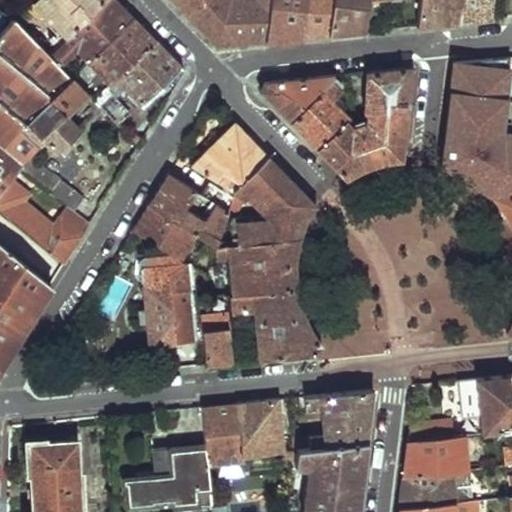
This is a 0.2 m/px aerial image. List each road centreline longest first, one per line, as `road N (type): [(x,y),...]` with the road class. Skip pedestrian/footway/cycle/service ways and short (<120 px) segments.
road 1 (residential): [(11,397),(15,368),(154,150),(216,75)]
road 2 (residential): [(319,374),(53,405),(11,397)]
road 3 (unknown): [(428,356),(471,316),(486,257),(475,233),(419,181),(368,193),(343,209)]
road 4 (residential): [(216,75),(267,55),(437,44)]
road 5 (residential): [(326,191),(216,75)]
road 6 (residential): [(400,363),(382,511)]
road 7 (residential): [(437,44),(424,164)]
